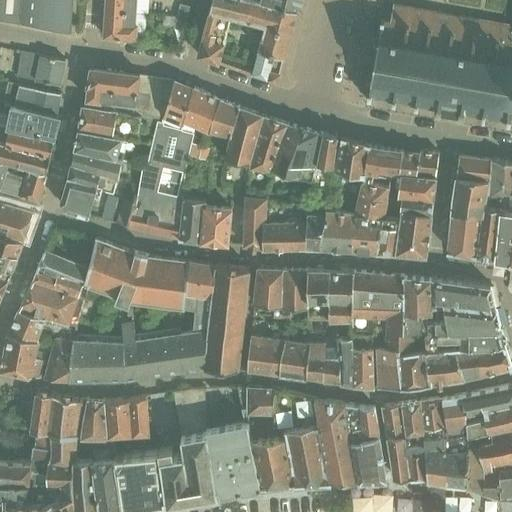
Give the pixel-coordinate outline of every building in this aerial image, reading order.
[(0,0),(0,15),(22,20),(22,0),(0,0)] [(73,0),(22,0),(22,20),(71,29),(73,0)] [(107,0),(106,12),(137,13),(137,0),(107,0)] [(278,81),(299,0),(221,0),(202,54),(223,62),(235,29),(265,40),(254,72),(278,81)] [(182,4),(179,16),(188,17),(191,7),(182,4)] [(137,13),(106,12),(105,36),(125,37),(125,36),(137,37),(138,22),(136,22),(137,13)] [(188,17),(179,16),(176,28),(185,30),(188,17)] [(369,90),(368,96),(372,97),(372,94),(393,97),(392,102),(396,102),(397,98),(416,102),(415,106),(419,106),(420,102),(437,105),(436,111),(464,117),(465,111),(483,114),(482,118),(485,119),(486,115),(507,119),(507,121),(510,122),(511,114),(511,38),(395,19),(382,17),(379,35),(375,35),(374,39),(379,40),(372,71),(369,71),(368,75),(372,75),(372,77),(370,91),(369,90)] [(37,78),(62,83),(67,58),(23,49),(18,75),(37,78)] [(90,83),(88,99),(100,101),(108,69),(93,66),(89,83),(90,83)] [(115,102),(122,71),(108,69),(100,101),(103,101),(103,100),(112,101),(115,102)] [(122,71),(115,102),(114,110),(128,114),(137,73),(122,71)] [(137,73),(128,114),(143,118),(152,74),(142,73),(142,74),(137,73)] [(143,118),(158,122),(158,120),(163,121),(164,115),(175,78),(152,74),(143,118)] [(10,77),(5,99),(26,105),(57,112),(62,91),(34,84),(10,77)] [(175,78),(164,115),(182,123),(181,127),(181,128),(182,128),(184,120),(194,86),(175,78)] [(194,86),(184,120),(210,131),(211,130),(221,97),(194,86)] [(242,106),(240,105),(221,97),(211,130),(234,137),(242,106)] [(10,113),(7,125),(56,136),(61,113),(57,112),(26,105),(26,106),(12,103),(12,104),(8,102),(6,112),(10,113)] [(141,129),(143,118),(128,114),(114,110),(84,103),(81,127),(115,135),(117,125),(141,129)] [(242,106),(234,137),(229,158),(251,161),(250,164),(256,165),(264,114),(242,106)] [(264,114),(256,165),(272,170),(273,167),(275,168),(281,141),(288,122),(264,114)] [(179,236),(184,196),(185,179),(186,167),(195,131),(182,128),(181,128),(181,127),(164,123),(165,121),(163,121),(158,120),(158,122),(147,162),(144,161),(143,164),(138,193),(136,193),(133,201),(127,224),(130,225),(143,228),(179,236)] [(323,131),(288,122),(281,141),(275,168),(313,178),(323,131)] [(56,136),(7,125),(7,126),(10,127),(6,141),(51,154),(56,136)] [(115,135),(81,127),(76,147),(123,159),(128,138),(115,135)] [(313,178),(311,186),(331,186),(333,165),(334,165),(338,135),(323,131),(313,178)] [(370,143),(343,136),(336,170),(364,177),(364,179),(363,180),(359,193),(356,210),(355,213),(384,217),(388,196),(390,185),(373,181),(375,173),(379,174),(379,171),(367,167),(370,143)] [(29,165),(47,171),(51,154),(6,141),(0,139),(0,155),(1,156),(0,158),(9,160),(29,165)] [(370,143),(367,167),(379,171),(385,147),(370,143)] [(76,147),(72,161),(102,171),(118,176),(123,159),(76,147)] [(385,147),(379,171),(392,175),(393,172),(400,172),(403,148),(385,147)] [(403,148),(400,172),(417,173),(419,150),(403,148)] [(419,150),(417,173),(437,173),(439,151),(421,150),(419,150)] [(143,164),(144,161),(145,156),(135,153),(132,161),(143,164)] [(459,154),(457,174),(489,178),(492,160),(492,157),(459,154)] [(0,182),(2,183),(3,185),(7,168),(9,160),(0,158),(1,156),(0,155),(0,182)] [(487,192),(503,195),(507,160),(492,157),(492,160),(489,178),(487,192)] [(511,161),(507,160),(503,195),(511,195),(511,161)] [(72,161),(69,175),(99,183),(98,187),(102,188),(114,191),(118,176),(102,171),(72,161)] [(7,168),(3,185),(4,187),(40,198),(47,171),(29,165),(27,175),(8,168),(7,168)] [(384,217),(378,250),(396,251),(401,251),(404,220),(400,217),(401,208),(403,193),(399,193),(400,172),(393,172),(392,175),(392,176),(390,185),(388,196),(384,217)] [(437,173),(417,173),(400,172),(399,193),(403,193),(434,197),(437,173)] [(457,174),(453,210),(483,214),(484,206),(487,192),(489,178),(457,174)] [(69,175),(62,200),(66,207),(90,214),(95,195),(100,197),(102,188),(98,187),(99,183),(69,175)] [(403,193),(401,208),(402,208),(413,209),(419,210),(432,211),(434,197),(403,193)] [(263,245),(264,220),(267,220),(269,195),(252,194),(248,216),(245,244),(263,245)] [(184,196),(180,237),(202,240),(205,204),(206,204),(206,198),(184,196)] [(0,198),(0,230),(24,239),(35,209),(0,198)] [(124,199),(118,222),(127,224),(133,201),(124,199)] [(205,204),(202,240),(229,242),(232,207),(206,204),(205,204)] [(483,214),(477,253),(495,256),(501,212),(501,209),(484,206),(483,214)] [(321,246),(352,248),(355,213),(356,210),(326,208),(326,212),(321,246)] [(404,220),(401,251),(427,254),(432,211),(419,210),(413,209),(402,208),(401,208),(400,217),(404,220)] [(453,210),(449,249),(477,253),(483,214),(453,210)] [(321,246),(326,212),(308,211),(308,219),(305,245),(307,245),(321,246)] [(511,213),(501,212),(495,256),(511,258),(511,213)] [(352,248),(378,250),(384,217),(355,213),(352,248)] [(263,246),(305,245),(308,219),(267,220),(264,220),(263,246)] [(0,249),(17,255),(24,239),(0,230),(0,249)] [(137,251),(97,235),(89,265),(87,270),(83,279),(82,281),(117,296),(116,297),(129,302),(129,300),(184,307),(185,302),(187,291),(190,259),(151,254),(137,251)] [(47,248),(38,269),(61,276),(61,274),(83,279),(87,270),(89,265),(47,248)] [(0,265),(11,270),(17,255),(0,249),(0,265)] [(187,291),(185,302),(197,303),(195,329),(209,330),(215,281),(217,262),(190,259),(187,291)] [(250,266),(217,262),(215,281),(209,330),(205,366),(240,366),(243,333),(250,266)] [(0,296),(1,297),(4,290),(11,270),(0,265),(0,296)] [(282,266),(259,266),(255,301),(274,303),(273,317),(280,317),(281,312),(282,287),(282,266)] [(309,267),(282,266),(282,287),(281,312),(280,317),(292,318),(293,305),(309,306),(309,287),(309,267)] [(331,268),(309,267),(309,306),(309,319),(330,320),(332,320),(331,268)] [(354,268),(331,268),(332,320),(354,319),(354,268)] [(354,268),(354,319),(354,335),(354,338),(375,339),(374,315),(386,317),(387,344),(393,345),(393,272),(354,268)] [(38,269),(34,279),(79,291),(82,281),(83,279),(61,274),(61,276),(38,269)] [(393,272),(393,345),(399,345),(399,348),(425,348),(425,347),(425,329),(429,329),(430,316),(429,311),(433,311),(432,303),(434,303),(433,275),(393,272)] [(492,283),(433,275),(434,303),(445,301),(445,304),(480,307),(498,308),(492,283)] [(69,322),(79,291),(34,279),(20,308),(45,315),(69,322)] [(502,327),(498,308),(480,307),(445,304),(448,316),(430,316),(429,329),(439,329),(502,327)] [(9,330),(9,332),(36,337),(45,315),(20,308),(9,330)] [(125,326),(125,334),(125,339),(125,343),(127,376),(169,369),(205,366),(209,330),(195,329),(132,338),(132,326),(125,326)] [(502,327),(439,329),(444,350),(505,341),(502,327)] [(439,329),(429,329),(425,329),(425,347),(425,348),(430,381),(430,383),(450,380),(444,350),(439,329)] [(76,331),(74,338),(70,377),(127,376),(125,343),(125,339),(125,334),(76,331)] [(9,332),(5,348),(32,354),(36,337),(9,332)] [(251,335),(247,368),(264,370),(268,336),(251,335)] [(354,338),(354,335),(331,336),(331,345),(341,346),(341,381),(354,383),(354,360),(354,338)] [(268,336),(264,370),(278,372),(282,337),(270,337),(268,336)] [(74,338),(55,337),(50,357),(45,375),(70,377),(74,338)] [(282,337),(278,372),(301,375),(304,341),(283,337),(282,337)] [(375,385),(375,339),(354,338),(354,360),(354,383),(375,385)] [(304,341),(301,375),(307,376),(323,378),(326,344),(304,341)] [(505,341),(444,350),(450,380),(465,377),(465,376),(511,364),(511,361),(506,343),(505,341)] [(326,344),(323,378),(341,381),(341,346),(331,345),(326,344)] [(387,345),(378,344),(379,384),(401,384),(399,348),(399,345),(393,345),(387,344),(387,345)] [(35,354),(32,354),(5,348),(1,368),(32,375),(42,376),(46,359),(36,357),(36,355),(35,354)] [(36,355),(45,358),(47,351),(36,348),(35,354),(36,355)] [(425,348),(399,348),(401,384),(430,381),(425,348)] [(511,403),(511,382),(472,391),(476,411),(484,409),(511,403)] [(244,385),(248,409),(276,410),(277,386),(247,385),(244,385)] [(276,410),(248,409),(250,418),(252,430),(286,424),(320,418),(316,397),(277,386),(276,410)] [(206,426),(209,426),(208,418),(207,408),(206,398),(205,387),(200,387),(192,387),(185,388),(174,390),(176,404),(181,434),(193,432),(207,429),(206,427),(206,426)] [(34,445),(48,446),(52,446),(56,392),(37,389),(36,393),(32,428),(36,429),(34,445)] [(32,393),(32,391),(21,390),(21,393),(20,401),(31,402),(32,393)] [(464,392),(449,394),(449,401),(444,402),(445,406),(446,423),(453,422),(467,419),(466,414),(476,411),(472,391),(464,392)] [(75,458),(74,434),(78,435),(78,431),(84,396),(56,392),(52,446),(51,449),(57,450),(56,458),(75,458)] [(130,396),(105,397),(106,415),(107,423),(108,431),(108,436),(114,435),(151,432),(150,410),(149,402),(149,394),(130,396)] [(444,402),(449,401),(449,394),(423,398),(426,442),(445,441),(445,432),(444,424),(446,423),(445,406),(444,402)] [(108,436),(108,431),(107,423),(106,415),(105,397),(87,397),(82,436),(93,436),(108,436)] [(323,438),(330,478),(361,477),(387,476),(380,432),(376,405),(361,403),(347,401),(316,397),(320,418),(323,438)] [(423,398),(402,401),(407,443),(426,442),(423,398)] [(411,476),(407,443),(402,401),(383,404),(395,476),(411,476)] [(485,414),(467,419),(469,434),(492,429),(497,428),(498,436),(503,435),(505,444),(511,442),(511,403),(484,409),(485,414)] [(206,426),(206,427),(207,429),(208,429),(209,438),(211,447),(213,457),(214,466),(216,476),(218,485),(219,492),(262,484),(252,430),(250,418),(244,419),(209,426),(206,426)] [(286,424),(296,481),(330,478),(323,438),(320,418),(286,424)] [(454,431),(445,432),(445,441),(447,477),(470,481),(468,442),(470,442),(469,434),(467,419),(453,422),(453,424),(454,431)] [(286,424),(252,430),(262,484),(296,481),(286,424)] [(498,436),(497,428),(492,429),(493,435),(482,438),(485,458),(483,486),(502,492),(500,464),(511,461),(511,442),(505,444),(503,435),(498,436)] [(219,492),(218,485),(216,476),(214,466),(213,457),(211,447),(209,438),(208,429),(207,429),(193,432),(181,434),(184,452),(175,454),(173,445),(159,447),(159,449),(166,501),(219,492)] [(485,458),(482,438),(480,439),(480,442),(470,442),(468,442),(470,481),(483,486),(485,458)] [(428,475),(447,477),(445,441),(426,442),(428,475)] [(428,475),(426,442),(407,443),(411,476),(428,475)] [(42,511),(42,505),(55,502),(52,488),(52,455),(48,454),(48,446),(34,445),(32,459),(27,485),(24,507),(24,511),(42,511)] [(48,454),(52,455),(52,488),(55,502),(56,511),(76,511),(75,458),(56,458),(57,450),(51,449),(52,446),(48,446),(48,454)] [(159,449),(117,452),(118,455),(123,511),(123,510),(166,501),(159,449)] [(95,457),(99,511),(116,511),(123,511),(118,455),(95,457)] [(0,482),(7,482),(27,485),(32,459),(0,456),(0,482)] [(99,511),(95,457),(76,458),(75,458),(76,511),(99,511)] [(502,492),(511,491),(511,461),(500,464),(502,492)] [(5,511),(24,511),(24,507),(27,485),(7,482),(5,511)] [(470,501),(472,511),(486,511),(482,497),(470,501)] [(42,511),(56,511),(55,502),(42,505),(42,511)]
